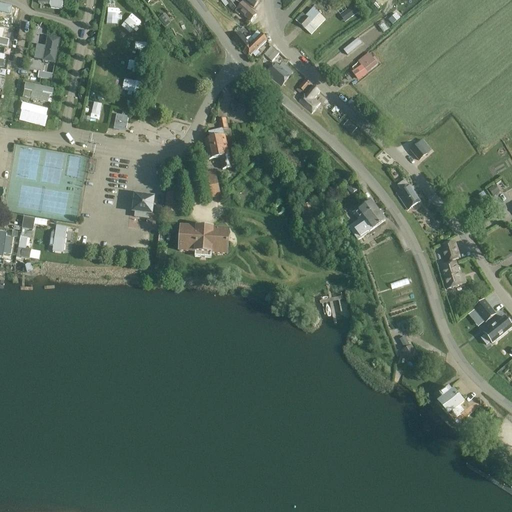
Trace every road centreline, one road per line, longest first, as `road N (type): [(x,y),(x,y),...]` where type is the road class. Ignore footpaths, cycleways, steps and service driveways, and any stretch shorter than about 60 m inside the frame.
road 1 (tertiary): [(511,409),(456,354),(416,251),(380,193),(237,56)]
road 2 (residential): [(511,307),(421,185),(299,64),(275,28),(271,0)]
road 3 (residential): [(237,56),(176,155),(90,145)]
